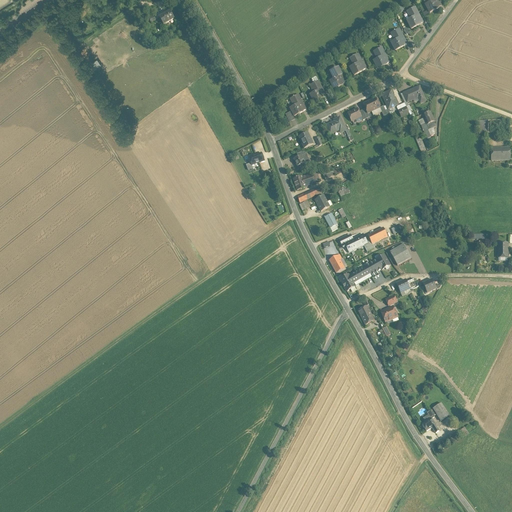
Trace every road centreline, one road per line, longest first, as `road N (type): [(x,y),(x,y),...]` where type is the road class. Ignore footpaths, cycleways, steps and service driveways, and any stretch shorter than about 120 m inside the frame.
road 1 (track): [(297,214),(0,428)]
road 2 (secondary): [(346,309),(301,225),(271,141),(191,0)]
road 3 (secondary): [(471,511),(410,427),(346,309)]
road 4 (unclassified): [(346,309),(238,511)]
road 5 (track): [(344,305),(407,276),(511,276)]
road 6 (track): [(271,141),(401,73)]
